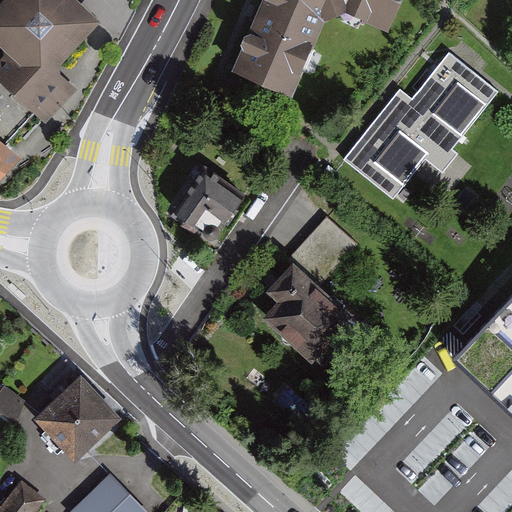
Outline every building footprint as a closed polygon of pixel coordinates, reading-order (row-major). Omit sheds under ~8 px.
[(0,66),(0,166),(2,164),(8,157),(2,150),(55,93),(64,84),(56,77),(55,62),(94,21),(71,0),(10,0),(0,12),(0,37),(8,45),(9,51),(9,57),(0,66)] [(264,0),(233,71),(292,97),(325,22),(346,14),(389,32),(402,0),(264,0)] [(400,88),(343,160),(395,201),(427,161),(442,174),(458,154),(453,150),(499,92),(449,53),(413,98),(400,88)] [(247,196),(205,168),(172,218),(214,246),(247,196)] [(358,244),(327,215),(284,261),(290,266),(265,292),(277,304),(263,319),(312,364),(316,360),(324,367),(359,329),(350,321),(353,318),(319,286),(358,244)] [(511,298),(466,348),(477,358),(511,390),(511,298)] [(117,415),(77,374),(36,413),(76,454),(117,415)] [(152,511),(118,477),(82,511),(152,511)] [(50,511),(56,504),(34,488),(15,511),(50,511)]
